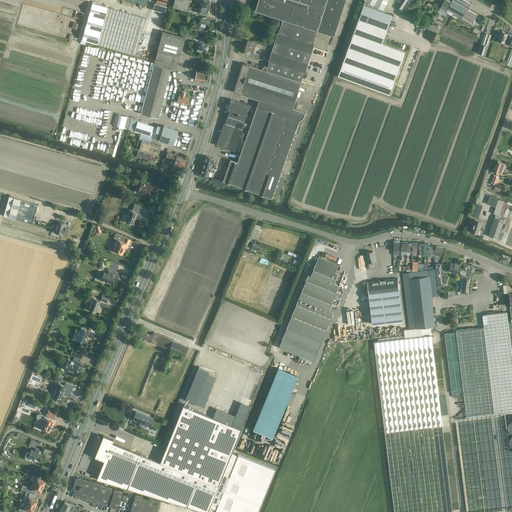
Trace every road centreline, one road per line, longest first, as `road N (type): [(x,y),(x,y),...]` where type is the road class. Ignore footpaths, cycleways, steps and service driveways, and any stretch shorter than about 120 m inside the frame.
road 1 (primary): [(47,511),(182,190)]
road 2 (unclassified): [(511,269),(434,241),(392,236),(354,244),(182,190)]
road 3 (primary): [(182,190),(216,87),(223,0)]
